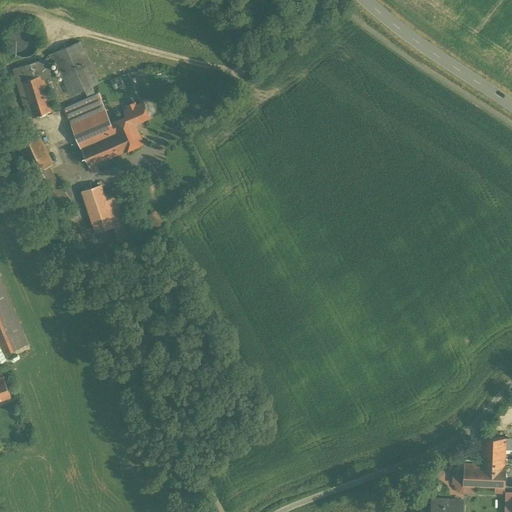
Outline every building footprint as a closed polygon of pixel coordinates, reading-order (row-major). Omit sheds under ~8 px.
[(16,54),(21,56),(25,56),(30,55),(33,53),(36,49),(38,45),(38,40),(37,36),(35,32),(31,29),(27,28),(22,27),(18,29),(14,31),(11,35),(10,39),(9,43),(10,48),(13,52),(16,54)] [(84,88),(91,86),(98,82),(79,41),(51,52),(70,94),(84,88)] [(51,76),(45,58),(13,69),(28,116),(51,108),(41,79),(51,76)] [(87,98),(95,94),(91,86),(84,88),(87,98)] [(107,125),(110,123),(97,93),(95,94),(87,98),(65,107),(82,146),(111,134),(107,125)] [(131,114),(134,123),(149,116),(143,102),(127,109),(129,115),(131,114)] [(131,114),(129,115),(110,123),(107,125),(111,134),(119,151),(142,141),(134,123),(131,114)] [(52,163),(39,133),(18,143),(32,173),(57,211),(71,201),(48,166),(52,163)] [(111,134),(82,146),(89,164),(119,151),(111,134)] [(157,177),(151,167),(103,193),(100,185),(82,191),(95,230),(113,225),(118,240),(133,235),(121,198),(157,177)] [(164,226),(155,209),(145,216),(155,231),(164,226)] [(79,233),(68,237),(83,270),(94,265),(79,233)] [(0,277),(0,343),(4,353),(27,343),(0,277)] [(3,376),(0,377),(0,399),(10,396),(3,376)] [(506,439),(506,438),(480,437),(479,463),(464,463),(463,471),(463,483),(463,484),(466,484),(475,484),(494,485),(494,492),(504,492),(505,452),(511,452),(511,439),(506,439)] [(463,471),(454,470),(453,483),(455,483),(463,483),(463,471)] [(461,492),(466,493),(466,484),(463,484),(463,483),(455,483),(456,488),(459,490),(461,492)] [(466,484),(466,493),(475,493),(475,484),(466,484)] [(461,511),(462,500),(432,498),(431,511),(461,511)]
